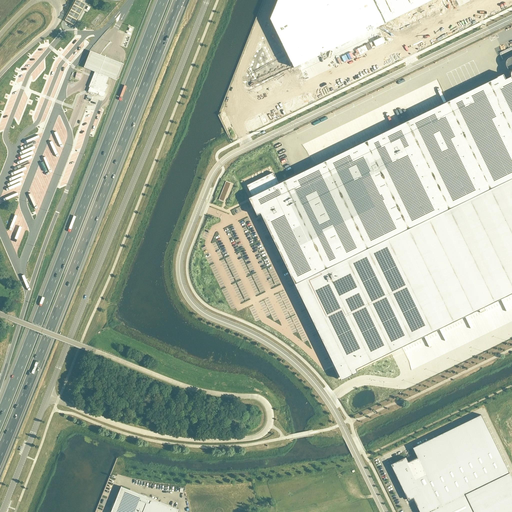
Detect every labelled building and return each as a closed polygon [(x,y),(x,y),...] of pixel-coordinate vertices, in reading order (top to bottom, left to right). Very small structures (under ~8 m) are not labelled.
[(83,0),(75,0),(66,17),(74,22),(86,1),(83,0)] [(277,0),(270,19),(294,68),(380,26),(381,26),(383,26),(384,26),(385,26),(386,26),(393,28),(394,29),(396,29),(397,29),(398,29),(400,29),(438,10),(440,9),(441,8),(442,7),(443,6),(443,4),(444,0),(277,0)] [(244,82),(244,84),(244,85),(245,86),(246,87),(247,88),(248,89),(249,89),(251,89),(294,68),(270,19),(244,82)] [(94,34),(86,44),(87,46),(96,36),(94,34)] [(96,52),(91,50),(84,66),(90,68),(115,78),(118,79),(124,62),(121,62),(96,52)] [(69,62),(71,64),(82,52),(80,51),(69,62)] [(94,72),(89,87),(93,89),(105,93),(108,85),(106,84),(108,77),(103,75),(99,74),(94,72)] [(273,173),(247,185),(252,197),(249,198),(257,215),(260,214),(263,218),(281,257),(295,284),(423,222),(511,179),(511,76),(507,80),(504,75),(458,97),(324,162),(279,184),(273,173)] [(511,179),(423,222),(295,284),(340,377),(341,380),(357,373),(356,369),(479,310),(480,313),(485,311),(484,307),(511,293),(511,179)] [(511,511),(511,479),(481,415),(412,448),(417,458),(408,462),(406,457),(391,465),(408,501),(413,498),(419,511),(511,511)] [(121,487),(110,511),(178,511),(180,510),(121,487)]
